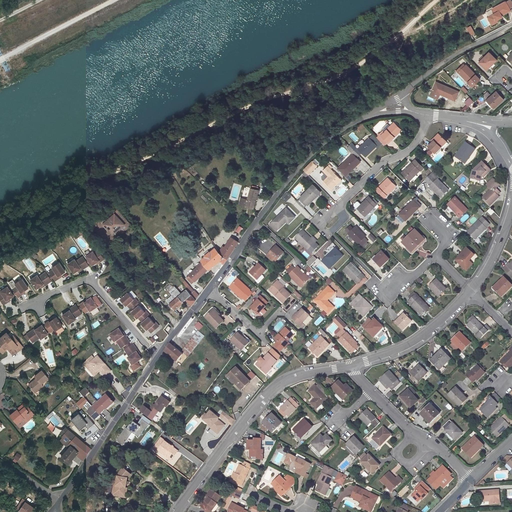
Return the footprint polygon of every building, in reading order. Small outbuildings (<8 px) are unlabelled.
[(505,2),(492,9),(494,14),(494,16),(488,19),(492,25),(497,22),(496,21),(501,18),(502,15),(510,11),(509,9),(506,2),(505,2)] [(497,59),(489,52),(484,57),(483,59),(481,57),(479,60),(480,61),(479,62),(487,69),(497,59)] [(466,64),(458,72),(471,85),(476,80),(473,77),(476,75),(466,64)] [(433,90),(454,100),(458,92),(455,91),(455,90),(436,81),(433,90)] [(496,91),(487,100),(494,108),(504,99),(496,91)] [(469,106),(474,101),(470,97),(465,102),(467,104),(469,106)] [(401,130),(394,122),(384,132),(383,131),(380,134),(388,143),(401,130)] [(432,141),(439,135),(438,133),(431,140),(432,141)] [(432,141),(428,146),(435,153),(446,142),(439,135),(432,141)] [(365,156),(377,145),(369,138),(366,141),(362,145),(358,149),(352,143),(350,145),(359,155),(362,153),(365,156)] [(465,164),(475,149),(466,142),(460,151),(461,152),(457,158),(465,164)] [(337,168),(346,177),(361,161),(351,152),(337,168)] [(410,180),(420,170),(420,171),(423,168),(416,160),(402,173),(410,180)] [(317,166),(317,165),(312,161),(304,170),(308,175),(317,166)] [(481,176),(482,176),(484,178),(491,170),(482,162),(473,171),(471,179),(478,181),(480,176),(481,176)] [(329,176),(324,181),(331,188),(332,189),(341,180),(331,169),(328,167),(328,166),(323,171),(329,176)] [(430,187),(441,197),(448,190),(437,179),(436,181),(430,175),(425,179),(431,186),(430,187)] [(396,186),(393,182),(388,177),(376,189),(384,197),(396,186)] [(490,205),(499,196),(497,194),(500,192),(496,188),(494,186),(498,183),(493,179),(487,186),(491,190),(482,198),(490,205)] [(324,181),(323,182),(330,190),(331,188),(324,181)] [(271,198),(276,191),(271,187),(266,194),(271,198)] [(310,187),(300,197),(308,205),(318,195),(310,187)] [(253,208),(259,190),(251,188),(246,206),(253,208)] [(282,196),(292,205),(296,200),(286,191),(282,196)] [(365,216),(377,204),(369,196),(357,209),(365,216)] [(242,197),(239,204),(246,206),(248,199),(242,197)] [(448,205),(456,213),(455,214),(458,217),(467,209),(455,197),(448,205)] [(420,206),(413,199),(399,214),(405,221),(420,206)] [(288,219),(291,221),(295,217),(286,208),(273,221),(279,228),(286,221),(288,219)] [(116,214),(106,222),(115,233),(119,229),(122,233),(131,225),(123,216),(120,219),(116,215),(116,214)] [(245,215),(239,220),(243,224),(248,219),(245,215)] [(488,224),(482,217),(468,232),(475,239),(486,228),(485,227),(488,224)] [(115,233),(106,222),(104,224),(113,234),(115,233)] [(356,226),(348,234),(361,247),(368,241),(365,237),(366,237),(356,226)] [(303,231),(311,239),(313,237),(304,229),(303,231)] [(411,252),(416,247),(424,239),(415,230),(402,243),(411,252)] [(313,237),(311,239),(303,231),(295,238),(308,250),(317,240),(313,237)] [(373,243),(377,239),(371,233),(368,237),(373,243)] [(227,259),(230,255),(238,242),(231,237),(225,247),(225,248),(223,252),(220,250),(219,252),(223,257),(227,259)] [(276,246),(268,256),(276,264),(280,261),(278,259),(284,253),(276,246)] [(192,284),(209,270),(220,261),(223,264),(227,259),(223,257),(219,252),(216,248),(214,249),(210,252),(209,252),(204,256),(205,257),(201,260),(202,261),(197,266),(197,267),(186,277),(192,284)] [(326,257),(322,261),(330,269),(343,256),(335,248),(326,257)] [(466,248),(458,256),(466,264),(474,255),(466,248)] [(373,259),(380,267),(389,259),(382,251),(373,259)] [(73,261),(66,266),(72,275),(76,272),(82,268),(83,269),(87,267),(86,265),(89,263),(91,267),(97,262),(98,263),(102,261),(97,252),(93,255),(92,253),(85,258),(87,261),(84,263),(81,258),(77,261),(78,262),(75,264),(74,263),(73,261)] [(309,266),(317,259),(313,255),(306,262),(309,266)] [(508,261),(505,264),(501,268),(511,278),(511,277),(511,261),(510,264),(508,261)] [(259,263),(250,273),(257,280),(266,270),(259,263)] [(357,284),(365,276),(351,263),(344,270),(357,284)] [(35,276),(28,281),(34,290),(38,287),(44,283),(45,285),(49,282),(48,280),(51,278),(53,282),(57,279),(56,278),(63,273),(58,264),(50,269),(52,271),(47,273),(50,276),(47,278),(44,273),(40,276),(40,277),(37,279),(37,278),(35,276)] [(299,268),(296,265),(288,274),(300,285),(307,277),(298,269),(299,268)] [(511,285),(504,277),(493,288),(501,297),(511,285)] [(246,301),(252,294),(249,291),(250,290),(238,279),(231,286),(235,291),(234,292),(241,299),(242,298),(246,301)] [(429,287),(439,296),(446,289),(437,279),(429,287)] [(19,293),(26,289),(20,280),(13,284),(14,286),(10,289),(12,292),(9,294),(6,287),(0,290),(0,302),(1,304),(5,302),(4,301),(11,296),(14,294),(16,297),(20,294),(19,293)] [(182,282),(183,284),(184,285),(187,289),(191,294),(194,290),(191,287),(190,286),(184,280),(182,282)] [(275,296),(283,303),(290,295),(283,288),(284,287),(277,281),(270,289),(277,295),(275,296)] [(181,294),(175,287),(173,285),(173,286),(171,284),(167,288),(168,290),(169,289),(170,291),(173,295),(167,300),(170,304),(168,305),(171,308),(172,307),(175,311),(176,311),(175,309),(183,302),(186,299),(191,305),(196,300),(191,294),(187,289),(181,294)] [(334,293),(328,287),(322,292),(324,294),(321,297),(318,297),(314,301),(327,313),(333,308),(328,302),(327,303),(325,301),(326,301),(334,293)] [(194,290),(191,294),(196,300),(199,295),(194,290)] [(134,299),(128,292),(121,299),(126,305),(127,304),(130,308),(132,307),(134,309),(132,312),(137,318),(138,317),(141,321),(143,320),(144,321),(142,323),(147,329),(148,329),(151,332),(159,326),(156,322),(154,323),(149,317),(146,319),(145,318),(149,314),(146,310),(145,311),(139,305),(137,308),(134,305),(138,301),(135,298),(134,299)] [(409,297),(411,299),(414,303),(412,305),(422,315),(429,307),(414,292),(409,297)] [(351,304),(363,316),(372,307),(359,295),(351,304)] [(258,300),(255,303),(251,308),(258,314),(265,306),(264,305),(267,302),(260,296),(257,299),(258,300)] [(66,313),(62,316),(68,324),(75,320),(74,318),(74,317),(77,315),(77,316),(81,313),(79,310),(82,308),(85,313),(89,310),(90,312),(97,307),(91,298),(84,303),(84,302),(79,304),(80,306),(78,308),(76,305),(72,308),(72,309),(66,313)] [(184,303),(183,302),(175,309),(176,311),(184,303)] [(206,317),(216,328),(224,321),(218,315),(213,309),(206,317)] [(295,314),(291,318),(298,324),(301,321),(302,322),(309,315),(302,309),(299,313),(296,315),(295,314)] [(402,330),(412,320),(404,313),(399,318),(394,323),(402,330)] [(336,335),(340,339),(339,340),(350,351),(351,350),(356,345),(357,344),(343,329),(346,326),(338,317),(333,321),(342,330),(336,335)] [(55,331),(62,326),(56,318),(49,322),(48,321),(44,324),(45,325),(43,327),(42,325),(37,328),(32,332),(31,331),(27,334),(32,342),(36,340),(36,339),(39,337),(39,338),(40,339),(48,334),(44,329),(47,327),(50,332),(54,329),(55,331)] [(467,325),(480,338),(489,329),(486,325),(484,327),(475,318),(470,322),(467,325)] [(319,328),(327,320),(325,319),(318,326),(319,328)] [(374,337),(383,327),(375,319),(365,329),(374,337)] [(198,321),(194,326),(199,330),(203,326),(198,321)] [(279,352),(283,347),(285,349),(292,342),(290,339),(293,335),(287,330),(288,329),(286,327),(285,328),(275,339),(277,341),(273,346),(279,352)] [(119,329),(110,335),(115,342),(117,341),(117,340),(119,343),(119,344),(121,348),(126,345),(128,348),(125,350),(128,354),(128,353),(130,356),(130,357),(128,358),(133,365),(142,359),(139,355),(135,349),(136,348),(133,344),(130,346),(128,343),(130,342),(127,338),(126,339),(122,333),(119,329)] [(183,350),(187,353),(189,355),(206,334),(200,329),(183,350)] [(459,347),(462,351),(470,343),(460,332),(452,340),(454,343),(453,344),(456,346),(457,345),(459,347)] [(231,340),(242,351),(248,344),(241,338),(242,337),(238,333),(231,340)] [(11,353),(14,351),(15,352),(21,347),(14,338),(11,340),(9,338),(6,334),(3,337),(2,336),(0,337),(0,351),(1,352),(5,350),(4,348),(5,347),(6,348),(11,353)] [(321,336),(309,348),(317,356),(329,344),(321,336)] [(486,341),(481,347),(484,350),(489,344),(486,341)] [(177,361),(183,354),(171,343),(166,351),(177,361)] [(505,364),(507,366),(509,368),(511,364),(511,346),(509,349),(511,351),(500,362),(504,365),(505,364)] [(265,374),(271,367),(270,366),(280,356),(272,348),(268,353),(262,359),(260,358),(257,361),(258,362),(255,365),(265,374)] [(439,354),(431,362),(439,370),(450,359),(441,350),(438,353),(439,354)] [(437,352),(429,360),(431,362),(439,354),(438,353),(437,352)] [(92,355),(81,364),(92,378),(99,372),(104,377),(111,371),(97,355),(94,358),(92,355)] [(427,373),(419,364),(415,361),(409,367),(412,371),(410,373),(419,381),(427,373)] [(482,369),(480,367),(477,365),(470,372),(469,371),(466,375),(473,382),(476,379),(477,380),(485,372),(482,369)] [(234,380),(241,388),(250,380),(236,366),(229,373),(235,379),(234,380)] [(35,378),(28,385),(34,392),(42,386),(40,384),(47,378),(41,370),(34,377),(35,378)] [(389,371),(381,378),(392,390),(400,382),(389,371)] [(235,379),(229,373),(227,375),(232,381),(234,380),(235,379)] [(352,390),(346,384),(344,386),(339,381),(332,388),(343,399),(352,390)] [(99,392),(104,388),(100,383),(95,388),(99,392)] [(316,386),(327,397),(330,394),(319,383),(316,386)] [(327,398),(327,397),(316,386),(315,385),(309,391),(315,397),(310,402),(316,409),(327,398)] [(467,399),(456,388),(448,395),(459,406),(467,399)] [(408,389),(401,396),(410,407),(418,400),(408,389)] [(107,394),(93,407),(88,411),(95,419),(100,415),(100,414),(105,409),(106,410),(114,402),(107,394)] [(89,402),(84,396),(77,403),(81,408),(89,402)] [(162,396),(153,411),(156,413),(160,408),(162,410),(166,406),(167,407),(170,402),(162,396)] [(489,401),(480,410),(488,417),(496,408),(495,407),(498,404),(490,396),(487,399),(489,401)] [(291,397),(281,408),(288,415),(296,408),(295,408),(299,405),(291,397)] [(430,404),(421,413),(431,422),(440,414),(430,404)] [(141,411),(149,416),(152,411),(153,411),(156,406),(154,405),(150,410),(145,406),(141,411)] [(29,413),(25,409),(24,407),(19,410),(20,411),(19,412),(17,410),(10,416),(17,424),(23,418),(26,422),(32,417),(29,414),(29,413)] [(32,417),(34,415),(27,407),(25,409),(29,413),(29,414),(32,417)] [(362,414),(359,417),(368,425),(371,423),(375,427),(380,423),(367,409),(364,412),(362,414)] [(219,417),(211,410),(208,415),(205,418),(204,419),(210,423),(212,425),(211,427),(218,432),(225,424),(218,418),(219,417)] [(80,432),(83,429),(89,436),(98,429),(87,416),(83,419),(78,413),(71,419),(80,432)] [(272,432),(281,423),(272,414),(268,417),(269,418),(264,423),(272,432)] [(137,424),(132,421),(127,429),(125,427),(116,441),(124,446),(127,441),(130,443),(135,436),(139,438),(150,420),(143,415),(137,424)] [(502,417),(489,429),(497,436),(509,425),(502,417)] [(301,438),(313,426),(305,418),(293,430),(301,438)] [(462,433),(450,420),(442,427),(454,440),(462,433)] [(47,428),(53,431),(55,426),(50,423),(47,428)] [(52,433),(58,436),(61,430),(56,427),(52,433)] [(383,427),(373,438),(380,446),(391,434),(383,427)] [(69,447),(61,457),(69,463),(75,455),(79,458),(77,462),(80,464),(91,449),(70,430),(66,434),(72,440),(69,444),(71,445),(69,447)] [(69,447),(71,445),(69,444),(72,440),(66,434),(65,435),(64,435),(60,439),(69,447)] [(329,443),(321,434),(311,444),(320,452),(329,443)] [(354,436),(346,444),(356,454),(363,446),(354,436)] [(172,461),(179,450),(160,437),(153,447),(172,461)] [(471,444),(470,443),(464,450),(471,457),(483,445),(475,437),(471,440),(473,442),(471,444)] [(375,449),(379,446),(373,439),(369,442),(375,449)] [(252,451),(252,452),(251,453),(251,457),(258,457),(258,459),(265,459),(264,450),(262,450),(261,440),(255,440),(255,442),(250,442),(247,442),(248,451),(252,451)] [(13,459),(19,461),(22,455),(16,452),(13,459)] [(361,462),(372,473),(379,465),(369,454),(361,462)] [(299,468),(301,469),(298,473),(306,477),(308,474),(311,469),(313,466),(308,463),(308,464),(291,455),(289,460),(294,463),(295,461),(298,463),(298,464),(298,466),(299,468)] [(243,464),(239,472),(237,471),(236,471),(231,478),(243,485),(254,464),(246,459),(243,464)] [(433,476),(428,480),(436,488),(440,484),(446,478),(450,481),(452,478),(449,475),(451,473),(443,466),(436,473),(433,476)] [(131,473),(124,467),(118,474),(118,476),(116,485),(114,485),(113,492),(124,494),(125,487),(126,488),(126,484),(126,481),(127,482),(128,477),(131,473)] [(332,486),(336,479),(334,478),(336,473),(337,471),(328,467),(325,473),(325,474),(322,481),(324,482),(323,483),(322,485),(319,490),(329,495),(333,486),(332,486)] [(396,479),(389,472),(381,480),(391,491),(400,483),(396,479)] [(278,489),(284,496),(294,487),(298,483),(297,477),(291,474),(287,479),(283,475),(275,483),(279,488),(278,489)] [(440,484),(443,487),(450,481),(446,478),(440,484)] [(426,483),(415,494),(423,501),(433,491),(426,483)] [(400,498),(409,489),(405,485),(396,494),(400,498)] [(124,494),(113,492),(112,494),(126,497),(127,488),(126,488),(125,487),(124,494)] [(210,496),(207,499),(206,498),(202,504),(211,511),(216,505),(214,504),(217,501),(222,494),(213,487),(208,494),(209,495),(210,496)] [(233,488),(230,495),(239,498),(242,491),(233,488)] [(373,511),(380,500),(358,489),(356,494),(359,496),(357,499),(365,503),(364,504),(366,505),(364,509),(370,511),(373,511)] [(499,489),(480,491),(480,500),(489,499),(490,500),(490,501),(490,504),(500,503),(499,489)] [(353,499),(364,504),(365,503),(357,499),(359,496),(356,494),(353,499)] [(249,511),(251,510),(246,508),(234,501),(230,509),(231,511),(249,511)] [(26,502),(20,511),(32,511),(35,509),(26,502)] [(408,511),(410,508),(402,503),(400,506),(408,511)]
